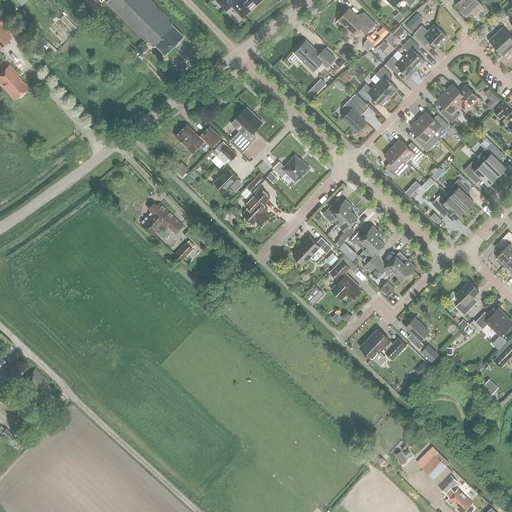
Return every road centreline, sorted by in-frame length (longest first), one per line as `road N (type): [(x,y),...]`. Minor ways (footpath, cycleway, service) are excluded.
road 1 (unclassified): [(0,229),(235,55)]
road 2 (track): [(0,328),(199,511)]
road 3 (residential): [(348,164),(465,43),(508,88)]
road 4 (residential): [(340,341),(376,304),(390,316),(436,271),(440,255)]
road 5 (residential): [(258,259),(348,164)]
road 6 (unclassified): [(440,255),(348,164)]
